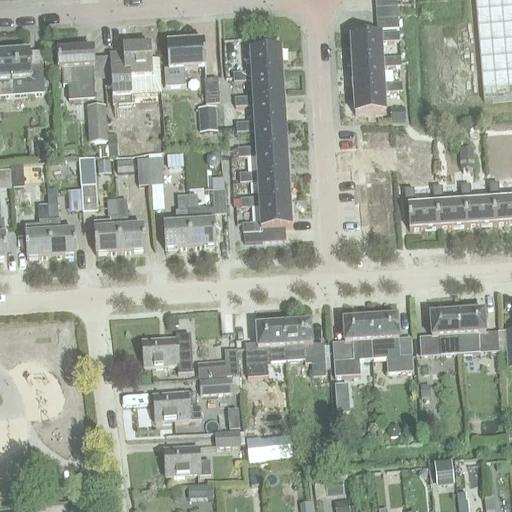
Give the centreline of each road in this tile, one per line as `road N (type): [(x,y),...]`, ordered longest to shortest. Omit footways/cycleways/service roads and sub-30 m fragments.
road 1 (residential): [(328,283),(315,2)]
road 2 (residential): [(89,299),(328,283)]
road 3 (residential): [(115,511),(89,299)]
road 4 (residential): [(511,272),(328,283)]
